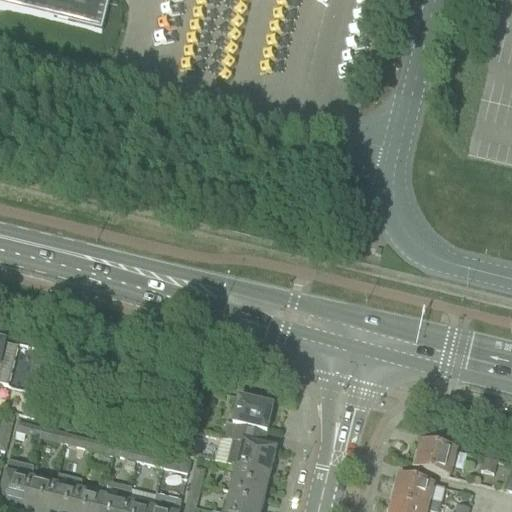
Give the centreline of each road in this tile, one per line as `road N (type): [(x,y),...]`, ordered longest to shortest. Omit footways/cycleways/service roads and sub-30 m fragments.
road 1 (unknown): [(399,153),(0,57)]
road 2 (unclassified): [(434,0),(399,153),(397,213),(432,262),(511,283)]
road 3 (secondary): [(77,256),(267,329),(360,337)]
road 4 (secondary): [(360,337),(290,304),(77,256)]
road 5 (secondary): [(511,370),(360,337)]
